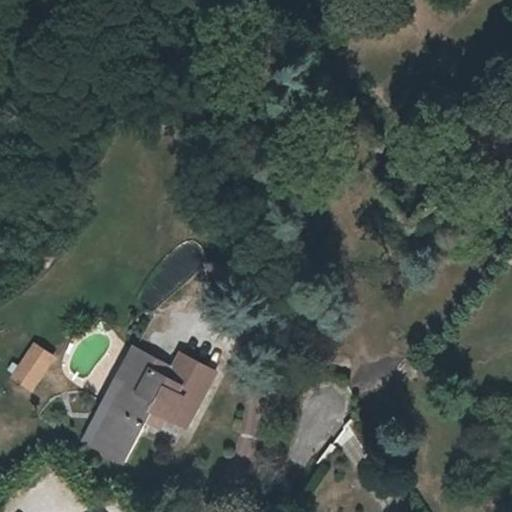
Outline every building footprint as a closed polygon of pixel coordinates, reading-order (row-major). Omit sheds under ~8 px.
[(245,284),(260,280),(254,260),(239,265),(245,284)] [(47,352),(29,342),(10,375),(28,385),(47,352)] [(129,343),(100,401),(111,406),(133,358),(139,348),(129,343)] [(133,358),(111,406),(93,442),(125,458),(151,403),(185,420),(213,365),(176,347),(168,362),(173,365),(181,368),(175,378),(163,373),(133,358)] [(173,365),(168,362),(139,348),(133,358),(163,373),(175,378),(181,368),(173,365)]
